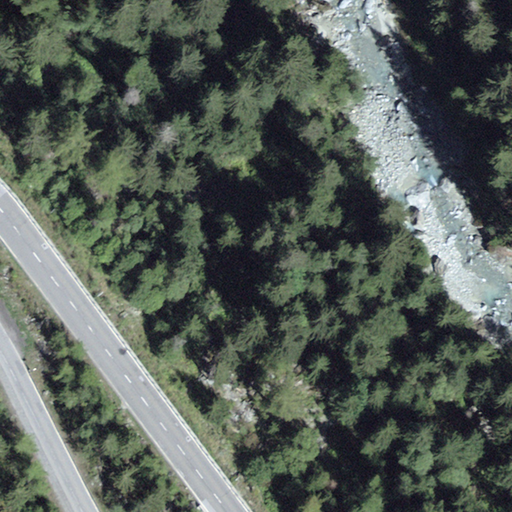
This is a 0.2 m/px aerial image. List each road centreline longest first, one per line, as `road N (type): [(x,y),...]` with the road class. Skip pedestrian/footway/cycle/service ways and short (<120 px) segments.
road 1 (secondary): [(228,511),(0,208)]
road 2 (secondary): [(0,353),(81,511)]
